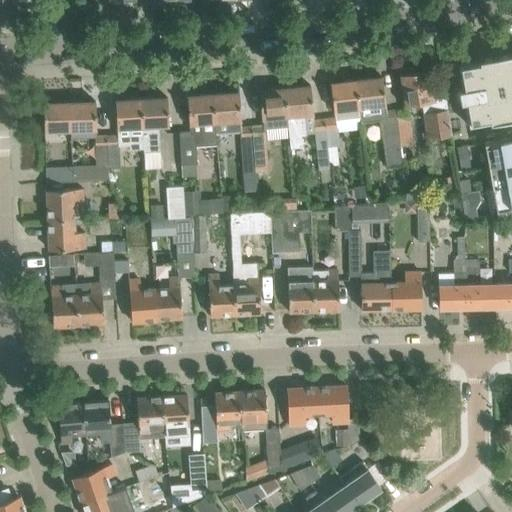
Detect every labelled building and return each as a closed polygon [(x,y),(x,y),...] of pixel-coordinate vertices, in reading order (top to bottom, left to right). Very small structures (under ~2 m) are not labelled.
[(511,54),(496,57),(507,120),(511,119),(511,54)] [(479,61),(458,65),(460,75),(459,75),(462,90),(459,90),(461,102),(464,102),(466,116),(467,116),(469,126),(490,122),(490,123),(507,120),(496,57),(479,60),(479,61)] [(401,74),(404,94),(406,105),(420,103),(426,140),(451,136),(445,99),(434,101),(432,85),(429,85),(427,70),(401,74)] [(382,77),(356,80),(359,108),(361,122),(380,120),(386,167),(403,165),(400,145),(396,111),(386,112),(382,77)] [(335,118),(324,119),(327,146),(328,159),(337,158),(336,146),(339,145),(336,124),(359,121),(358,108),(359,108),(356,80),(330,83),(335,118)] [(305,133),(303,115),(313,114),(310,85),(284,88),(287,116),(288,126),(290,148),(302,147),(301,134),(305,133)] [(287,116),(284,88),(259,90),(261,119),(262,118),(263,125),(263,129),(288,126),(287,116)] [(239,92),(213,94),(216,133),(239,132),(241,161),(255,161),(253,142),(251,126),(241,127),(239,92)] [(179,132),(183,176),(193,176),(192,164),(196,164),(195,146),(216,144),(216,133),(213,94),(187,96),(190,131),(179,132)] [(167,97),(140,99),(143,149),(143,153),(159,151),(157,125),(169,125),(168,117),(167,97)] [(118,135),(107,135),(109,167),(110,167),(110,171),(119,170),(118,167),(120,167),(119,146),(129,145),(129,149),(143,149),(140,99),(115,100),(117,128),(118,135)] [(95,101),(69,102),(70,131),(96,130),(95,101)] [(43,103),(44,131),(70,131),(69,102),(43,103)] [(407,109),(396,111),(399,136),(400,145),(413,144),(410,119),(408,119),(407,109)] [(324,119),(313,121),(314,131),(312,131),(316,171),(329,170),(326,146),(327,146),(324,119)] [(97,166),(97,168),(109,167),(107,135),(95,136),(97,166)] [(511,138),(484,143),(488,165),(511,160),(511,138)] [(264,141),(253,142),(255,161),(256,173),(266,172),(264,141)] [(460,160),(461,169),(469,168),(468,159),(460,160)] [(511,160),(488,165),(492,187),(511,183),(511,160)] [(73,166),(45,167),(46,183),(73,182),(73,166)] [(329,171),(320,172),(321,182),(330,181),(329,171)] [(459,181),(461,194),(471,192),(469,179),(459,181)] [(511,183),(492,187),(496,211),(506,209),(507,223),(511,222),(511,183)] [(354,198),(366,197),(365,185),(353,186),(354,198)] [(167,218),(177,218),(184,217),(183,206),(182,186),(166,187),(167,218)] [(66,189),(46,190),(48,220),(74,219),(86,218),(85,203),(83,203),(83,188),(66,189)] [(222,212),(221,198),(200,199),(200,190),(185,191),(186,215),(222,212)] [(295,198),(275,198),(275,210),(296,209),(295,198)] [(222,211),(234,211),(234,199),(221,200),(222,211)] [(462,199),(454,201),(455,212),(464,211),(462,199)] [(429,201),(416,201),(417,241),(430,241),(429,201)] [(165,218),(165,205),(151,206),(152,218),(165,218)] [(117,206),(106,206),(106,218),(117,218),(117,206)] [(335,230),(348,230),(349,230),(348,206),(334,206),(335,230)] [(310,209),(270,211),(271,232),(272,252),(299,250),(299,231),(311,231),(310,209)] [(270,211),(230,213),(233,263),(233,283),(235,314),(260,313),(259,293),(258,272),(257,272),(256,272),(256,262),(241,263),(239,233),(271,232),(270,211)] [(204,215),(191,216),(193,252),(206,251),(204,215)] [(193,252),(191,217),(184,217),(177,218),(179,253),(193,252)] [(74,219),(48,220),(49,250),(85,248),(84,232),(75,232),(74,219)] [(453,284),(438,285),(439,308),(467,307),(466,259),(463,259),(462,236),(455,237),(457,255),(454,260),(452,260),(453,284)] [(348,237),(348,276),(360,276),(360,237),(348,237)] [(110,242),(110,252),(126,251),(126,242),(110,242)] [(360,273),(361,290),(361,310),(391,309),(390,283),(389,249),(373,250),(373,273),(360,273)] [(90,283),(75,284),(78,325),(104,323),(102,303),(102,301),(115,300),(113,274),(113,260),(112,253),(84,254),(84,266),(100,265),(101,283),(90,283)] [(74,254),(69,255),(49,255),(50,281),(75,280),(74,264),(74,254)] [(127,259),(113,260),(113,274),(128,273),(127,259)] [(478,259),(466,259),(467,307),(495,306),(494,283),(467,284),(466,273),(479,273),(478,259)] [(288,312),(314,311),(313,279),(313,270),(313,267),(287,268),(288,312)] [(313,270),(313,279),(314,311),(339,310),(338,269),(327,269),(313,270)] [(404,282),(390,283),(391,309),(421,308),(420,272),(404,272),(404,282)] [(219,274),(208,275),(210,316),(235,314),(233,283),(220,284),(219,274)] [(169,287),(155,289),(157,319),(182,318),(179,277),(169,277),(169,287)] [(129,280),(130,301),(132,321),(157,319),(155,289),(141,290),(140,279),(129,280)] [(511,282),(494,283),(495,306),(511,306),(511,282)] [(75,284),(62,285),(50,286),(53,327),(78,325),(75,284)] [(317,387),(318,413),(332,412),(333,422),(347,421),(347,429),(347,437),(358,437),(358,419),(348,420),(346,385),(317,387)] [(287,389),(288,409),(289,425),(306,423),(305,414),(318,413),(317,387),(287,389)] [(265,390),(240,391),(242,430),(265,429),(266,459),(245,467),(247,480),(267,472),(280,468),(278,428),(267,428),(265,390)] [(214,393),(215,413),(217,431),(228,431),(228,422),(241,422),(241,431),(242,430),(240,391),(214,393)] [(162,396),(164,427),(164,436),(165,446),(190,444),(187,394),(162,396)] [(162,396),(136,398),(138,423),(139,437),(164,436),(164,427),(162,396)] [(83,402),(85,433),(100,432),(100,440),(109,440),(111,457),(124,452),(123,437),(111,438),(110,424),(108,400),(83,402)] [(71,435),(85,434),(85,433),(83,402),(58,404),(61,443),(71,442),(71,435)] [(347,429),(335,429),(335,446),(347,445),(347,437),(347,429)] [(297,444),(302,460),(310,458),(321,453),(316,437),(297,444)] [(190,484),(169,485),(172,507),(207,494),(206,491),(205,480),(206,480),(203,449),(187,451),(190,484)] [(341,459),(334,449),(321,453),(331,466),(341,459)] [(73,452),(60,452),(65,465),(73,465),(73,452)] [(363,461),(340,477),(358,503),(381,488),(363,461)] [(111,464),(73,477),(82,501),(110,491),(106,478),(115,475),(111,464)] [(312,464),(301,469),(310,483),(320,476),(312,464)] [(154,467),(148,466),(134,470),(138,482),(156,476),(154,467)] [(310,483),(301,469),(289,473),(299,490),(310,483)] [(499,478),(503,483),(508,478),(506,475),(506,471),(499,472),(499,478)] [(345,486),(323,501),(330,511),(345,511),(358,503),(340,477),(339,478),(345,486)] [(206,480),(205,480),(206,491),(221,490),(220,479),(206,480)] [(273,479),(247,489),(256,502),(279,486),(273,479)] [(110,491),(82,501),(85,511),(127,511),(128,511),(133,510),(125,486),(110,491)] [(256,502),(247,489),(235,494),(245,509),(256,502)] [(312,509),(307,511),(330,511),(323,501),(315,490),(304,498),(312,509)] [(0,511),(23,511),(18,496),(12,499),(0,502),(0,511)] [(171,498),(144,508),(145,511),(163,511),(172,509),(172,507),(171,498)]
